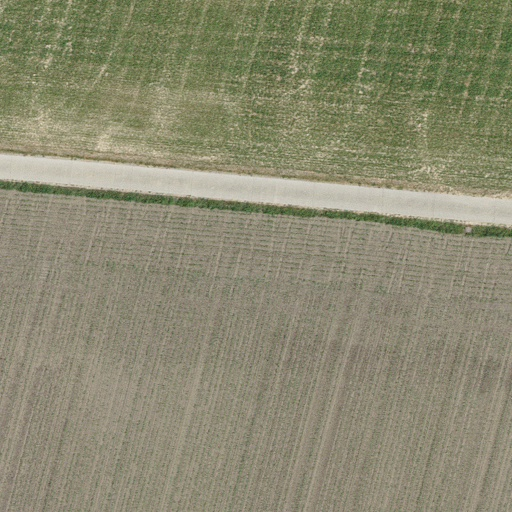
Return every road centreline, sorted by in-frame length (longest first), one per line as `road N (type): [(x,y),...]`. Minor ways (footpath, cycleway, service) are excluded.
road 1 (motorway): [(0,144),(511,333)]
road 2 (track): [(511,214),(0,168)]
